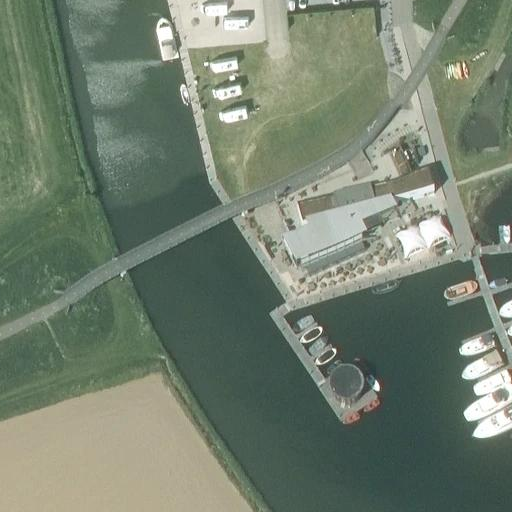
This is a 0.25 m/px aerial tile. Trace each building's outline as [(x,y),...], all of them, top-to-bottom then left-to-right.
[(393,155),(403,174),(412,170),(402,151),(393,155)] [(354,240),(345,219),(391,207),(434,196),(428,175),(297,209),(298,215),(282,222),(293,246),(301,264),(354,240)] [(397,221),(391,207),(345,219),(354,240),(301,264),(293,246),(283,251),(298,282),(368,250),(363,238),(397,221)] [(365,251),(369,272),(391,268),(387,247),(365,251)] [(350,279),(349,268),(332,271),(334,282),(350,279)] [(358,382),(354,379),(348,378),(343,378),(338,381),(334,385),(331,390),(331,396),(332,401),(335,406),(339,409),(344,411),(350,411),(355,409),(360,406),(363,402),(364,396),(364,391),(362,386),(358,382)]
